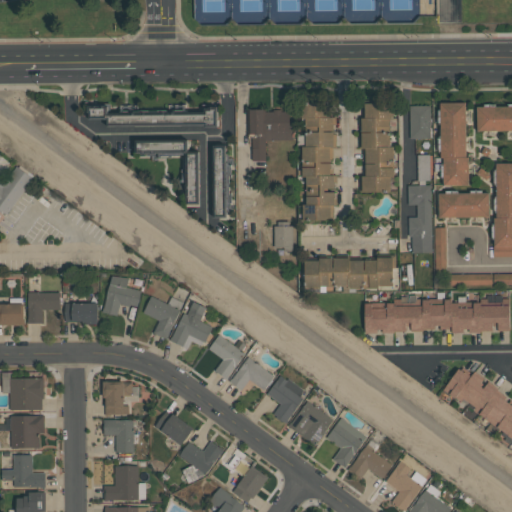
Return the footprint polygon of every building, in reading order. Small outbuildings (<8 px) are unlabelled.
[(329,102),(302,104),(304,127),(318,126),(318,132),(305,133),(306,147),(301,147),(302,170),(297,170),(298,183),(306,183),(307,196),(303,196),(304,221),(326,219),(325,206),(337,205),(336,190),(335,190),(334,175),(335,175),(331,117),(329,102)] [(467,185),(466,102),(440,103),(441,186),(467,185)] [(395,104),(362,103),(362,149),(364,149),(363,190),(398,191),(398,176),(395,176),(395,146),(390,146),(390,133),(395,133),(395,104)] [(215,127),(215,107),(204,107),(204,111),(148,110),(148,114),(105,113),(105,105),(88,105),(88,119),(107,119),(107,124),(215,127)] [(430,106),(409,106),(410,138),(431,138),(430,106)] [(477,131),(511,130),(511,106),(476,107),(477,131)] [(251,161),(265,160),(265,140),(291,140),(291,110),(250,110),(251,161)] [(186,153),(186,189),(197,189),(197,147),(183,147),(183,134),(136,134),(136,153),(186,153)] [(229,146),(213,146),(213,176),(213,184),(207,184),(207,216),(227,217),(229,146)] [(418,183),(431,183),(431,155),(417,155),(418,183)] [(511,163),(495,163),(494,256),(511,255),(511,163)] [(1,187),(0,185),(0,210),(6,215),(33,178),(16,166),(1,187)] [(407,186),(408,205),(416,205),(417,217),(409,217),(410,253),(432,253),(431,185),(407,186)] [(489,216),(489,192),(438,193),(438,217),(489,216)] [(197,204),(198,194),(187,194),(186,204),(197,204)] [(291,249),(292,219),(275,219),(274,249),(291,249)] [(435,233),(436,266),(441,266),(441,258),(446,258),(445,233),(435,233)] [(392,286),(392,256),(305,256),(305,286),(392,286)] [(448,285),(490,284),(490,274),(448,275),(448,285)] [(141,290),(126,287),(128,279),(111,275),(102,312),(117,316),(120,304),(137,308),(141,290)] [(60,309),(59,291),(27,292),(28,323),(42,323),(42,310),(60,309)] [(183,302),(170,297),(167,304),(150,296),(143,313),(158,320),(153,333),(166,339),(183,302)] [(364,331),(405,332),(405,329),(434,330),(434,326),(451,327),(451,332),(463,333),(463,331),(495,332),(495,330),(509,331),(510,305),(472,304),(472,308),(458,308),(458,301),(444,300),(444,304),(430,304),(430,300),(423,299),(423,303),(365,302),(364,331)] [(66,322),(96,323),(97,301),(66,300),(66,322)] [(172,342),(187,348),(190,341),(203,346),(211,326),(200,321),(206,307),(189,300),(172,342)] [(0,324),(24,324),(24,302),(0,301),(0,324)] [(222,359),(214,371),(226,379),(244,353),(218,335),(208,349),(222,359)] [(274,375),(247,357),(230,382),(242,390),(249,380),(264,390),(274,375)] [(442,393),(511,436),(511,403),(470,378),(471,376),(458,367),(442,393)] [(273,415),(286,423),(305,390),(279,375),(267,395),(280,403),(273,415)] [(42,377),(9,378),(10,410),(43,409),(42,377)] [(128,415),(129,405),(122,405),(123,380),(104,380),(103,414),(128,415)] [(310,440),(315,431),(323,435),(333,417),(306,401),(290,428),(310,440)] [(181,445),(193,428),(166,410),(154,426),(181,445)] [(44,429),(44,414),(10,415),(11,448),(39,448),(39,429),(44,429)] [(115,435),(115,452),(133,453),(134,419),(104,418),(103,435),(115,435)] [(326,438),(341,448),(333,459),(344,468),(366,436),(340,418),(326,438)] [(179,453),(203,475),(223,452),(211,441),(202,452),(190,441),(179,453)] [(383,479),(392,463),(363,446),(349,471),(361,478),(366,470),(383,479)] [(1,480),(14,480),(14,486),(44,487),(44,472),(32,472),(32,454),(13,453),(13,469),(2,468),(1,480)] [(412,470),(399,461),(385,483),(398,491),(391,502),(404,510),(425,479),(412,470)] [(104,500),(145,500),(145,483),(138,483),(138,465),(114,464),(114,484),(104,484),(104,500)] [(249,504),(268,477),(252,465),(232,492),(249,504)] [(408,511),(448,511),(451,508),(435,498),(440,492),(428,483),(408,511)] [(219,509),(216,511),(240,511),(245,504),(218,488),(209,503),(219,509)] [(16,511),(37,511),(45,511),(45,492),(16,493),(16,511)]
